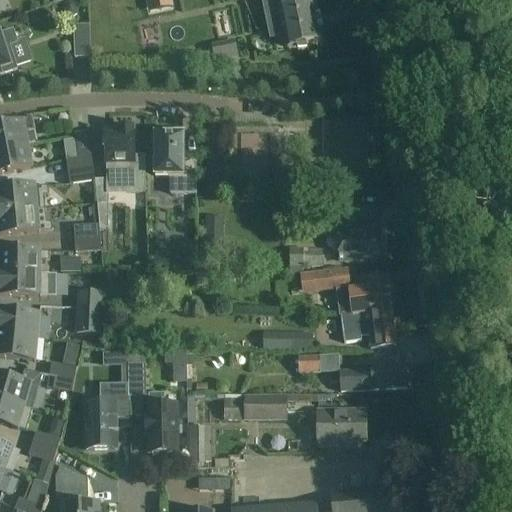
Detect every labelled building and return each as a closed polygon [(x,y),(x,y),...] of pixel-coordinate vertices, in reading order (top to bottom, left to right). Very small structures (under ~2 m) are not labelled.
[(146,0),(147,1),(149,13),(173,8),(171,0),(146,0)] [(275,10),(281,37),(285,36),(287,48),(319,42),(311,3),(299,6),(297,0),(262,0),(265,12),(275,10)] [(89,26),(73,27),(75,59),(91,58),(89,26)] [(13,31),(0,35),(0,77),(1,77),(1,76),(17,71),(9,47),(17,44),(13,31)] [(233,38),(210,43),(214,60),(237,55),(233,38)] [(13,123),(14,127),(0,129),(0,152),(28,147),(26,133),(35,131),(33,119),(13,123)] [(134,157),(134,129),(118,129),(118,130),(104,130),(104,152),(106,152),(106,166),(108,166),(108,186),(128,186),(128,194),(145,194),(145,157),(134,157)] [(79,160),(91,158),(88,133),(75,135),(79,160)] [(156,184),(170,184),(170,195),(196,196),(196,154),(186,154),(186,134),(154,134),(154,178),(156,178),(156,184)] [(0,152),(0,175),(33,170),(28,147),(0,152)] [(79,160),(66,162),(68,174),(93,170),(91,158),(79,160)] [(93,170),(68,174),(70,186),(95,183),(93,170)] [(0,192),(0,214),(45,210),(44,197),(49,197),(48,187),(0,192)] [(99,226),(99,231),(108,230),(107,204),(97,205),(99,226)] [(46,224),(45,210),(0,214),(0,237),(52,233),(52,223),(46,224)] [(99,226),(74,227),(74,241),(100,239),(99,231),(99,226)] [(338,262),(380,263),(380,230),(339,230),(338,262)] [(205,255),(223,255),(223,237),(205,237),(205,255)] [(100,239),(74,241),(75,254),(101,253),(100,239)] [(290,267),(324,268),(324,252),(291,251),(290,267)] [(0,253),(0,276),(40,276),(40,275),(40,262),(50,262),(49,253),(0,253)] [(303,295),(351,290),(349,271),(300,277),(303,295)] [(48,275),(40,275),(40,276),(0,276),(0,298),(48,299),(48,275)] [(212,277),(200,277),(201,288),(212,288),(212,277)] [(350,290),(354,316),(391,312),(387,277),(362,280),(363,289),(350,290)] [(78,294),(78,308),(103,309),(104,295),(78,294)] [(102,334),(103,309),(78,308),(77,333),(102,334)] [(361,342),(360,338),(368,337),(370,350),(396,347),(391,312),(354,316),(340,318),(344,344),(361,342)] [(0,314),(0,337),(38,341),(40,318),(0,314)] [(224,332),(224,345),(239,345),(239,332),(224,332)] [(263,334),(263,351),(312,352),(312,335),(263,334)] [(0,359),(36,363),(38,341),(0,337),(0,359)] [(186,354),(173,354),(173,365),(173,385),(186,385),(186,354)] [(299,375),(321,374),(321,373),(339,372),(339,358),(320,359),(320,358),(299,358),(299,375)] [(407,390),(406,364),(371,366),(372,371),(340,373),(341,393),(407,390)] [(52,365),(49,377),(74,382),(77,370),(52,365)] [(129,367),(129,391),(130,391),(130,398),(145,397),(145,366),(129,367)] [(49,377),(47,390),(72,394),(74,382),(49,377)] [(0,378),(0,402),(25,409),(25,408),(31,387),(0,378)] [(130,418),(130,398),(130,391),(129,391),(100,391),(100,403),(86,403),(87,449),(116,449),(116,432),(118,431),(118,419),(116,419),(116,418),(130,418)] [(164,406),(163,396),(149,396),(150,407),(149,407),(149,421),(146,421),(147,436),(149,436),(149,455),(152,455),(153,458),(167,458),(167,454),(177,454),(176,406),(164,406)] [(286,422),(286,400),(246,401),(246,422),(286,422)] [(219,416),(219,401),(183,401),(183,416),(219,416)] [(224,401),(224,422),(241,422),(241,401),(224,401)] [(25,409),(0,402),(0,425),(26,433),(33,410),(25,408),(25,409)] [(367,442),(367,413),(318,413),(318,446),(346,446),(346,443),(367,442)] [(36,434),(32,445),(57,453),(61,442),(36,434)] [(0,444),(0,468),(5,471),(13,450),(0,444)] [(57,453),(32,445),(28,457),(53,465),(57,453)] [(60,470),(56,482),(56,506),(62,506),(62,511),(96,511),(96,504),(88,504),(88,480),(60,470)] [(404,511),(403,489),(348,495),(348,493),(332,495),(333,504),(333,511),(404,511)] [(41,511),(43,509),(19,500),(14,511),(16,511),(41,511)]
